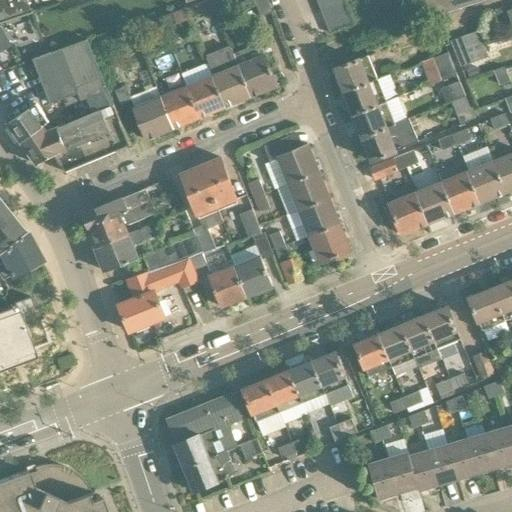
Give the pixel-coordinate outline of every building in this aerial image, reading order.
[(0,0),(0,21),(31,11),(27,0),(0,0)] [(216,10),(213,0),(199,5),(203,15),(216,10)] [(212,0),(213,0),(216,10),(242,0),(254,0),(261,17),(272,13),(267,0),(212,0)] [(320,0),(317,2),(321,13),(346,3),(344,0),(320,0)] [(419,0),(426,20),(488,0),(419,0)] [(346,3),(321,13),(325,24),(350,14),(346,3)] [(164,29),(177,25),(174,14),(160,19),(164,29)] [(350,14),(325,24),(330,35),(354,25),(350,14)] [(164,29),(160,19),(145,24),(149,35),(164,29)] [(464,36),(474,63),(489,58),(479,31),(464,36)] [(474,63),(464,36),(451,41),(461,68),(474,63)] [(93,114),(114,106),(87,39),(34,61),(51,104),(78,93),(81,101),(87,98),(93,114)] [(233,55),(251,97),(278,86),(260,44),(233,55)] [(251,97),(233,55),(231,50),(207,60),(213,76),(226,107),(251,97)] [(457,75),(449,54),(422,64),(430,85),(457,75)] [(345,93),(377,80),(367,56),(335,69),(345,93)] [(511,81),(505,67),(494,72),(500,86),(511,81)] [(354,115),(386,102),(399,97),(391,74),(377,80),(345,93),(354,115)] [(226,107),(213,76),(186,88),(198,118),(226,107)] [(466,96),(460,82),(442,89),(447,103),(466,96)] [(116,91),(122,106),(132,102),(126,87),(116,91)] [(198,118),(186,88),(160,98),(173,129),(198,118)] [(452,103),(454,108),(467,103),(465,97),(452,103)] [(173,129),(160,98),(134,109),(147,140),(173,129)] [(386,102),(354,115),(363,137),(395,125),(386,102)] [(21,142),(44,126),(49,123),(37,105),(9,124),(21,142)] [(114,106),(93,114),(48,132),(44,126),(21,142),(38,166),(54,157),(65,173),(130,147),(114,106)] [(506,114),(490,121),(494,131),(511,125),(506,114)] [(363,137),(372,161),(416,143),(407,120),(395,125),(363,137)] [(453,135),(457,146),(472,141),(467,130),(453,135)] [(457,146),(453,135),(440,141),(444,151),(457,146)] [(290,185),(319,173),(308,146),(304,147),(303,144),(293,148),(289,138),(266,147),(271,161),(279,158),(290,185)] [(490,146),(467,154),(470,163),(493,155),(490,146)] [(403,155),(408,168),(419,164),(414,151),(403,155)] [(408,168),(403,155),(371,168),(376,181),(408,168)] [(511,155),(494,162),(506,192),(511,190),(511,155)] [(200,166),(217,209),(237,201),(220,158),(200,166)] [(468,173),(480,203),(506,192),(494,162),(468,173)] [(194,230),(196,237),(203,254),(217,249),(209,230),(223,224),(217,209),(200,166),(181,174),(198,217),(200,216),(204,226),(194,230)] [(300,211),(330,199),(319,173),(290,185),(300,211)] [(442,183),(454,213),(480,203),(468,173),(442,183)] [(255,199),(265,195),(260,182),(250,186),(255,199)] [(442,183),(416,194),(428,224),(454,213),(442,183)] [(89,230),(105,223),(104,221),(152,201),(147,189),(83,215),(89,230)] [(428,224),(416,194),(390,205),(396,220),(392,221),(396,231),(400,230),(402,235),(428,224)] [(265,195),(255,199),(260,211),(270,207),(265,195)] [(340,225),(330,199),(300,211),(311,237),(340,225)] [(0,201),(0,251),(25,232),(25,231),(24,231),(1,202),(0,201)] [(96,247),(128,234),(125,226),(157,213),(152,201),(104,221),(105,223),(89,230),(96,247)] [(252,237),(265,232),(256,211),(243,216),(252,237)] [(156,223),(128,234),(96,247),(106,272),(138,259),(133,246),(161,235),(156,223)] [(340,225),(311,237),(322,263),(335,257),(337,261),(348,256),(346,253),(351,251),(340,225)] [(25,232),(0,251),(0,281),(7,278),(9,280),(42,261),(25,232)] [(235,267),(247,297),(273,286),(262,260),(274,255),(265,232),(252,237),(260,257),(235,267)] [(276,251),(286,247),(280,232),(270,236),(276,251)] [(189,260),(191,259),(203,254),(196,237),(146,257),(152,273),(174,265),(189,260)] [(286,247),(276,251),(290,285),(302,280),(293,259),(291,260),(286,247)] [(203,254),(191,259),(198,278),(211,273),(203,254)] [(174,265),(180,282),(183,288),(198,282),(189,260),(174,265)] [(174,265),(152,273),(127,281),(134,300),(155,292),(180,282),(174,265)] [(247,297),(235,267),(210,277),(222,307),(247,297)] [(511,280),(493,288),(506,321),(511,318),(511,280)] [(506,321),(493,288),(470,298),(483,330),(506,321)] [(155,292),(134,300),(120,306),(130,332),(165,318),(155,292)] [(0,369),(34,356),(31,348),(46,342),(38,320),(41,319),(37,309),(34,310),(29,297),(13,303),(16,310),(0,316),(0,369)] [(425,316),(439,348),(462,339),(448,306),(425,316)] [(439,348),(425,316),(402,325),(415,357),(419,368),(443,359),(439,348)] [(379,334),(392,367),(415,357),(402,325),(379,334)] [(392,367),(379,334),(356,344),(369,376),(392,367)] [(482,381),(496,375),(486,351),(472,357),(482,381)] [(313,361),(326,394),(349,384),(336,352),(313,361)] [(511,368),(511,355),(495,362),(499,373),(511,368)] [(290,371),(303,403),(326,394),(313,361),(290,371)] [(267,380),(280,412),(303,403),(290,371),(267,380)] [(450,381),(454,391),(469,386),(465,375),(450,381)] [(280,412),(267,380),(245,389),(258,421),(280,412)] [(441,396),(454,391),(450,381),(437,385),(441,396)] [(493,384),(497,396),(505,393),(501,381),(493,384)] [(497,396),(493,384),(485,387),(489,399),(497,396)] [(404,398),(408,409),(424,402),(419,392),(404,398)] [(168,420),(178,444),(197,437),(195,430),(212,424),(215,422),(226,418),(229,424),(242,419),(232,394),(168,420)] [(454,399),(459,411),(466,408),(461,396),(454,399)] [(408,409),(404,398),(397,401),(401,411),(408,409)] [(459,411),(454,399),(446,402),(451,414),(459,411)] [(417,414),(422,425),(430,422),(425,411),(417,414)] [(422,425),(417,414),(410,417),(414,428),(422,425)] [(226,418),(215,422),(218,429),(229,424),(226,418)] [(338,424),(344,438),(357,433),(352,419),(338,424)] [(197,437),(178,444),(176,445),(185,468),(217,455),(212,442),(218,439),(212,424),(195,430),(197,437)] [(344,438),(338,424),(330,427),(336,441),(344,438)] [(381,429),(385,440),(393,437),(389,426),(381,429)] [(486,434),(496,469),(511,463),(511,452),(505,428),(486,434)] [(377,443),(385,440),(381,429),(373,432),(377,443)] [(466,439),(477,474),(496,469),(486,434),(466,439)] [(52,456),(63,451),(57,436),(45,441),(52,456)] [(293,443),(298,454),(312,448),(307,437),(293,443)] [(250,442),(255,456),(263,453),(257,439),(250,442)] [(447,445),(457,480),(477,474),(466,439),(447,445)] [(248,459),(255,456),(250,442),(242,445),(248,459)] [(298,454),(293,443),(279,448),(284,460),(298,454)] [(428,451),(438,486),(457,480),(447,445),(428,451)] [(408,457),(417,488),(419,491),(438,486),(428,451),(408,457)] [(226,452),(217,455),(185,468),(195,491),(236,475),(226,452)] [(388,459),(398,494),(417,488),(408,457),(407,453),(388,459)] [(398,494),(388,459),(368,464),(379,499),(398,494)] [(56,511),(94,498),(91,491),(90,492),(89,490),(86,485),(85,483),(82,480),(80,478),(76,474),(73,472),(69,469),(66,468),(63,467),(56,465),(53,465),(49,465),(41,466),(37,467),(34,468),(35,471),(27,474),(26,470),(0,480),(0,511),(56,511)] [(104,511),(99,496),(94,498),(56,511),(104,511)]
